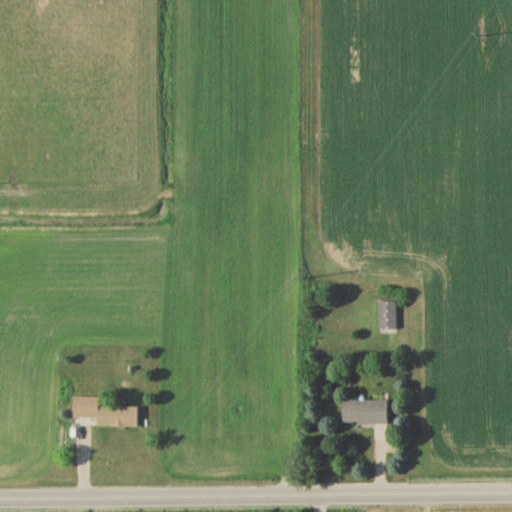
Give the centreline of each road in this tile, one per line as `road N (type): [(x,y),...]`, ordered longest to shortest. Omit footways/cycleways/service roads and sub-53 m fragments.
road 1 (residential): [(0,498),(511,494)]
road 2 (residential): [(283,495),(293,0)]
